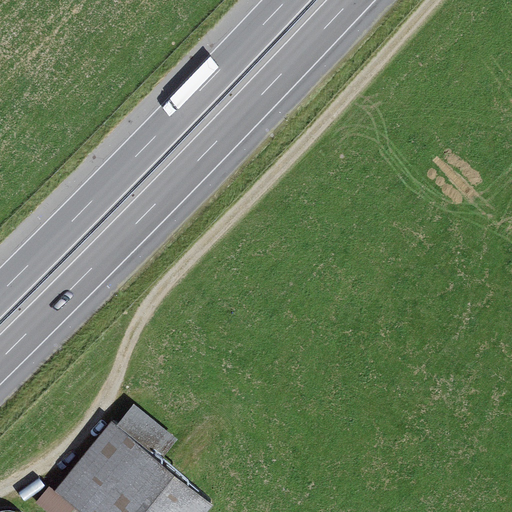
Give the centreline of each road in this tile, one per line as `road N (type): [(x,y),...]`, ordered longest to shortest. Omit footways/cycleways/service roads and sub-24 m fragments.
road 1 (track): [(0,492),(90,419),(150,302),(436,0)]
road 2 (motorway): [(0,398),(104,299),(383,0)]
road 3 (motorway): [(0,352),(340,0)]
road 4 (motorway): [(285,0),(0,290)]
